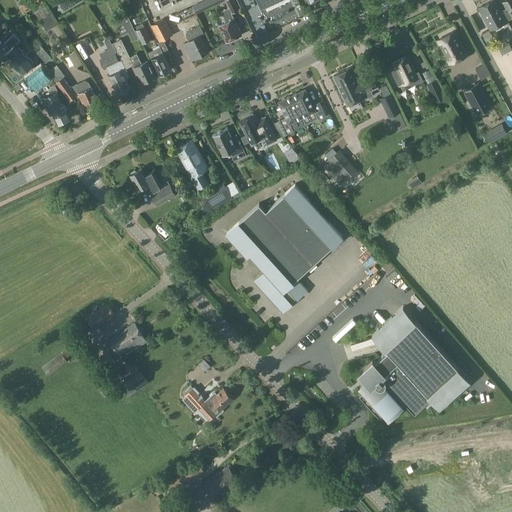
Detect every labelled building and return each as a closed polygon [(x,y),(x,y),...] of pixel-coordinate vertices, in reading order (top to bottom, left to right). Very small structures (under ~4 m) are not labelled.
[(226,21),(226,22),(218,25),(226,41),(241,34),(233,18),(231,13),(239,9),(234,0),(224,0),(225,0),(228,8),(229,8),(229,9),(222,13),(226,21)] [(496,0),(491,0),(478,8),(490,30),(507,20),(511,19),(511,17),(511,0),(505,0),(502,2),(506,9),(502,11),(496,0)] [(127,13),(121,16),(128,32),(133,41),(139,38),(127,13)] [(51,14),(41,21),(46,30),(57,23),(51,14)] [(151,25),(159,41),(163,39),(173,34),(164,17),(151,25)] [(151,39),(145,25),(135,30),(142,43),(151,39)] [(201,25),(185,33),(189,40),(193,48),(187,50),(191,58),(208,50),(200,35),(204,33),(201,25)] [(455,31),(438,40),(450,63),(467,54),(455,31)] [(30,77),(38,70),(39,68),(23,50),(29,44),(24,38),(16,45),(20,49),(11,57),(30,77)] [(130,56),(121,38),(112,43),(126,66),(132,63),(134,67),(136,73),(138,72),(143,81),(155,76),(147,61),(142,63),(137,53),(130,56)] [(160,46),(148,52),(151,57),(152,58),(159,73),(160,73),(162,74),(165,72),(166,70),(170,68),(163,53),(162,51),(163,51),(163,52),(167,49),(163,39),(159,41),(158,42),(160,46)] [(502,55),(511,49),(511,47),(509,42),(498,48),(502,55)] [(106,68),(107,67),(110,74),(110,75),(109,75),(118,93),(130,87),(125,78),(128,76),(121,61),(119,61),(115,53),(100,60),(104,69),(106,68)] [(393,62),(394,64),(389,66),(399,86),(413,79),(415,84),(422,80),(418,72),(416,73),(407,55),(393,62)] [(191,72),(188,62),(176,66),(179,76),(191,72)] [(470,70),(477,81),(487,76),(481,64),(470,70)] [(374,94),(371,89),(377,87),(370,73),(357,79),(351,66),(333,75),(347,105),(365,96),(366,98),(374,94)] [(61,70),(51,77),(56,83),(56,82),(68,98),(75,95),(76,95),(78,94),(82,101),(84,100),(87,108),(99,103),(91,87),(89,82),(72,90),(63,77),(65,76),(61,70)] [(35,85),(41,89),(49,79),(43,75),(35,85)] [(445,98),(436,79),(427,84),(434,99),(436,103),(441,100),(445,98)] [(464,94),(476,115),(494,105),(483,84),(464,94)] [(305,89),(292,95),(302,117),(315,111),(319,120),(326,116),(319,102),(312,105),(305,89)] [(57,122),(70,116),(62,100),(59,93),(47,99),(51,106),(50,107),(57,122)] [(381,98),(389,118),(400,113),(392,93),(381,98)] [(302,117),(292,95),(279,101),(286,117),(279,120),(280,121),(282,126),(286,135),(293,131),(289,123),(302,117)] [(29,100),(32,105),(37,101),(34,96),(29,100)] [(503,128),(511,123),(511,102),(511,101),(494,109),(503,128)] [(240,120),(240,122),(239,122),(242,128),(243,128),(251,145),(265,138),(268,143),(277,138),(266,117),(258,121),(254,113),(253,114),(252,112),(246,115),(247,117),(240,120)] [(498,125),(488,128),(491,137),(501,134),(498,125)] [(233,139),(227,127),(227,126),(212,134),(213,134),(222,154),(222,155),(235,148),(240,157),(246,154),(238,137),(233,139)] [(175,149),(191,177),(189,178),(196,190),(208,183),(202,171),(208,167),(192,139),(175,149)] [(291,164),(301,158),(292,147),(284,152),(291,164)] [(357,171),(340,151),(329,160),(346,180),(357,171)] [(131,173),(129,174),(138,188),(148,182),(154,192),(152,194),(158,204),(175,194),(169,184),(160,189),(151,172),(146,175),(141,167),(136,170),(134,169),(131,171),(131,173)] [(259,203),(226,233),(247,255),(249,253),(266,271),(264,273),(263,272),(254,280),(272,299),(274,297),(279,303),(277,305),(282,311),(291,303),(290,302),(296,296),(298,297),(307,289),(298,280),(297,280),(295,279),(343,236),(295,183),(266,210),(259,203)] [(210,211),(232,197),(224,184),(202,197),(204,201),(210,211)] [(71,198),(60,203),(64,211),(75,206),(71,198)] [(370,278),(365,281),(371,292),(376,289),(370,278)] [(108,304),(87,317),(95,328),(115,315),(108,304)] [(359,396),(380,419),(384,415),(388,419),(402,407),(398,402),(401,399),(414,414),(431,400),(440,410),(471,382),(403,307),(372,335),(387,351),(375,363),(373,361),(359,373),(362,376),(362,377),(362,379),(362,380),(363,380),(365,381),(366,380),(367,381),(360,388),(364,392),(359,396)] [(262,310),(257,314),(262,321),(267,317),(262,310)] [(135,322),(109,339),(120,355),(137,344),(138,346),(147,341),(135,322)] [(341,359),(351,356),(347,340),(337,343),(341,359)] [(68,346),(41,367),(48,375),(68,361),(65,358),(73,352),(68,346)] [(114,360),(107,351),(98,358),(104,367),(114,360)] [(120,371),(114,363),(107,368),(113,376),(120,371)] [(128,397),(150,383),(142,371),(120,385),(128,397)] [(193,387),(183,395),(197,410),(198,409),(209,420),(217,413),(216,413),(221,409),(233,398),(223,388),(211,399),(207,402),(193,387)] [(202,461),(201,462),(178,474),(184,484),(206,473),(203,468),(205,467),(202,461)] [(228,466),(203,482),(212,497),(237,481),(228,466)] [(166,478),(164,480),(153,485),(158,496),(171,490),(171,491),(183,485),(178,474),(167,479),(166,478)]
